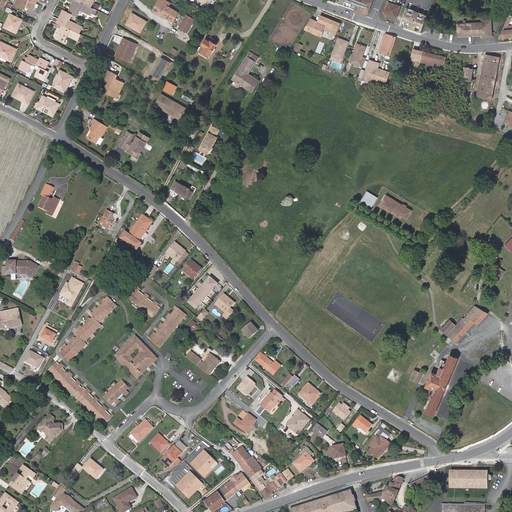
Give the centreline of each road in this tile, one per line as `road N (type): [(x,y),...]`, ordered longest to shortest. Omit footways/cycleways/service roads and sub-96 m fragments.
road 1 (residential): [(276,326),(161,205),(58,136)]
road 2 (residential): [(276,326),(204,406),(183,412),(155,397),(105,442)]
road 3 (residential): [(440,460),(434,446),(335,381),(276,326)]
road 4 (tertiary): [(312,0),(443,45),(511,46)]
road 5 (residential): [(0,366),(105,442)]
road 6 (residential): [(0,247),(58,136)]
